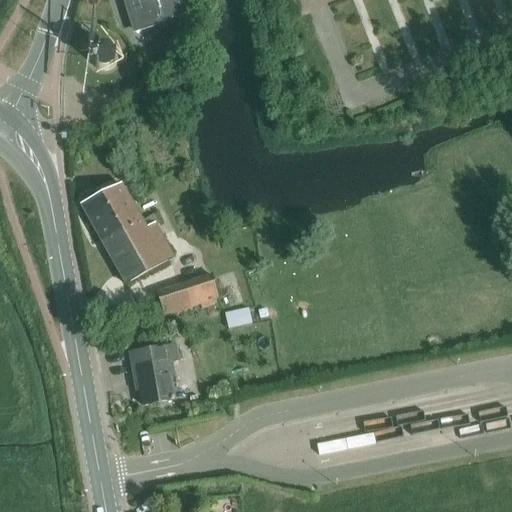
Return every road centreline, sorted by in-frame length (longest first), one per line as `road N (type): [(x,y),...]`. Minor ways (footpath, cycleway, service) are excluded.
road 1 (tertiary): [(106,511),(43,177),(3,129)]
road 2 (tertiary): [(3,129),(61,0)]
